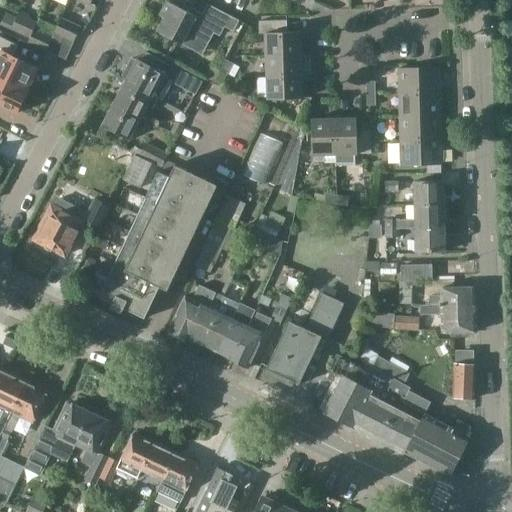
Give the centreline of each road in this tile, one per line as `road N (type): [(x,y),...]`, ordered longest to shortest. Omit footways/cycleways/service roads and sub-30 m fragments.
road 1 (tertiary): [(460,511),(0,292)]
road 2 (unclassified): [(490,511),(489,252),(475,24)]
road 3 (residential): [(0,232),(119,0)]
road 4 (residential): [(348,113),(346,29),(475,24)]
